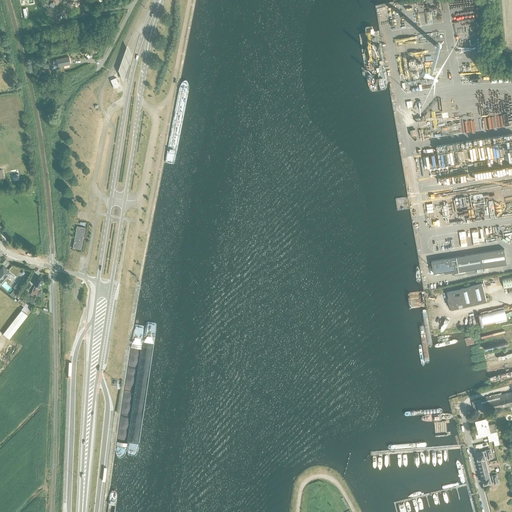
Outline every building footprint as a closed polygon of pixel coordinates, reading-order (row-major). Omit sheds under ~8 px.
[(126,44),(117,69),(122,80),(131,54),(126,44)] [(56,59),(57,66),(70,64),(68,56),(56,59)] [(437,141),(438,151),(448,150),(448,145),(445,145),(444,140),(437,141)] [(5,144),(6,158),(18,157),(17,143),(5,144)] [(21,180),(20,169),(23,169),(22,159),(10,161),(13,181),(21,180)] [(73,248),(81,250),(85,228),(77,227),(73,248)] [(458,230),(452,231),(454,244),(460,243),(458,230)] [(505,248),(432,260),(434,273),(444,271),(444,274),(507,263),(505,248)] [(0,283),(11,271),(3,264),(0,267),(0,283)] [(511,275),(502,277),(505,288),(511,286),(511,275)] [(39,276),(33,285),(39,288),(44,279),(39,276)] [(19,281),(9,293),(13,296),(23,284),(19,281)] [(2,285),(9,292),(12,289),(5,282),(2,285)] [(450,306),(451,306),(452,309),(487,300),(482,283),(447,292),(449,297),(448,298),(450,306)] [(30,294),(35,297),(39,289),(34,286),(30,294)] [(31,296),(28,301),(32,304),(36,299),(31,296)] [(20,298),(0,323),(0,328),(10,337),(34,309),(20,298)] [(479,312),(482,324),(508,318),(505,306),(479,312)] [(476,400),(472,401),(475,414),(511,404),(511,390),(502,393),(501,392),(495,393),(496,395),(476,400)] [(479,430),(478,431),(475,431),(476,437),(488,434),(488,435),(489,441),(494,440),(499,439),(495,423),(489,424),(487,417),(476,420),(479,430)] [(491,448),(477,453),(479,460),(483,479),(485,484),(492,482),(485,453),(486,451),(488,459),(493,458),(491,448)]
